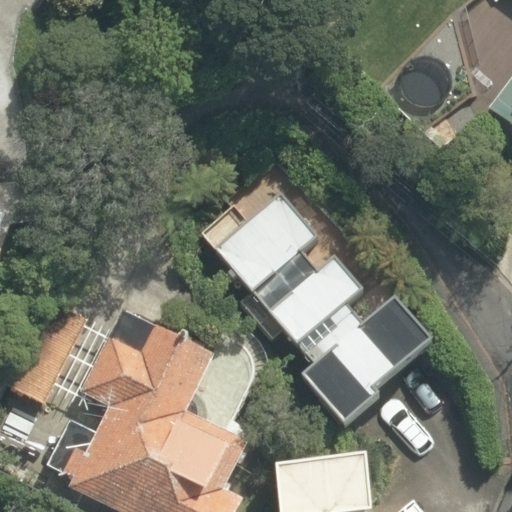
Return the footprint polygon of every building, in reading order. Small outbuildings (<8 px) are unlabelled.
[(511,86),(488,111),(511,133),(511,0),(488,0),(457,34),(511,86)] [(0,221),(26,144),(0,135),(0,221)] [(332,429),(345,418),(426,346),(263,163),(182,236),(300,367),(287,379),(332,429)] [(222,486),(251,431),(193,401),(230,331),(87,257),(0,426),(0,430),(18,440),(14,449),(36,460),(27,478),(92,511),(233,511),(242,496),(222,486)] [(366,511),(361,457),(265,466),(268,511),(366,511)]
